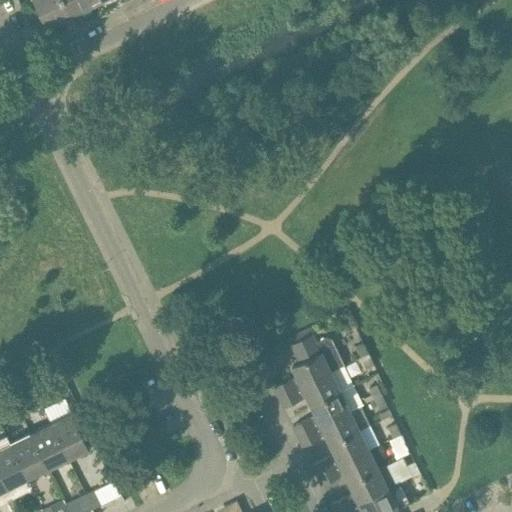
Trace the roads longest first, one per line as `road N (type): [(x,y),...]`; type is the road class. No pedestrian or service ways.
road 1 (unclassified): [(29,78),(208,435),(207,476)]
road 2 (residential): [(29,78),(188,0)]
